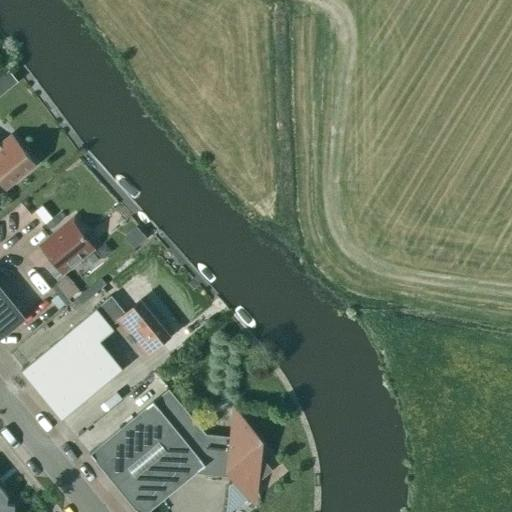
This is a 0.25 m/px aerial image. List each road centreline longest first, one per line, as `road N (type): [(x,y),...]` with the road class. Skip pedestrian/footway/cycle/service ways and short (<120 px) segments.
road 1 (track): [(511,292),(388,268),(354,240),(332,144),(339,53),(333,27),(298,0)]
road 2 (unclassified): [(91,511),(0,398)]
